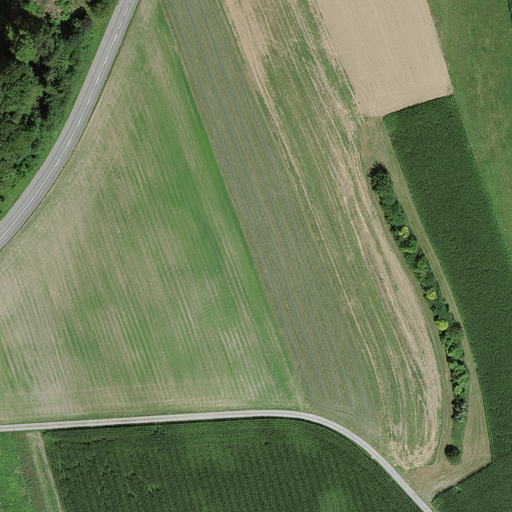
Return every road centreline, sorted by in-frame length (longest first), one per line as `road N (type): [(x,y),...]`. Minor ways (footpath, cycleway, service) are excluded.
road 1 (track): [(0,428),(281,411),(323,419),(350,432),(429,511)]
road 2 (tertiary): [(131,0),(69,142),(0,238)]
